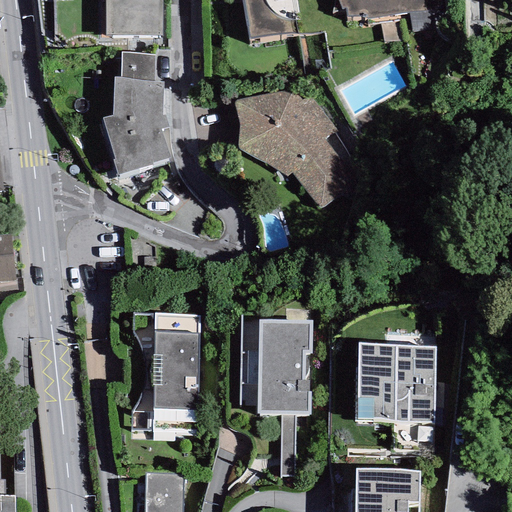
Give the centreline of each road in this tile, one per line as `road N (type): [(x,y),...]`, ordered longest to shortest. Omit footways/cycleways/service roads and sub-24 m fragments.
road 1 (residential): [(35,184),(208,252),(231,242),(228,213),(186,162),(178,0)]
road 2 (secondary): [(71,511),(35,184)]
road 3 (secondary): [(35,184),(14,0)]
